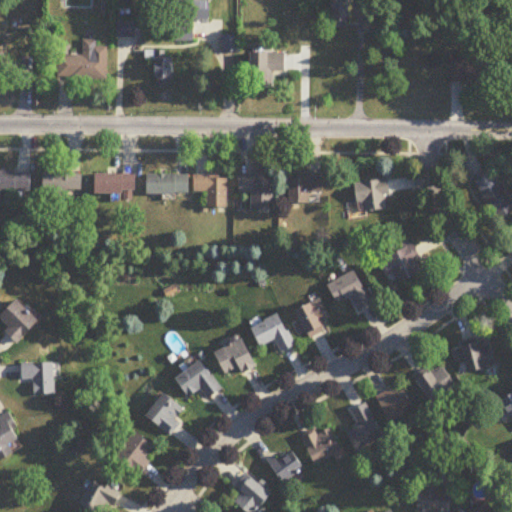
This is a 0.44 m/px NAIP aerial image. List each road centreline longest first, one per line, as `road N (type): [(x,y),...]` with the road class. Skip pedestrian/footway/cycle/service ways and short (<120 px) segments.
road 1 (tertiary): [(511,124),(0,123)]
road 2 (residential): [(487,277),(363,359),(264,410),(206,461),(167,511)]
road 3 (residential): [(426,125),(430,183),(441,209),(511,312)]
